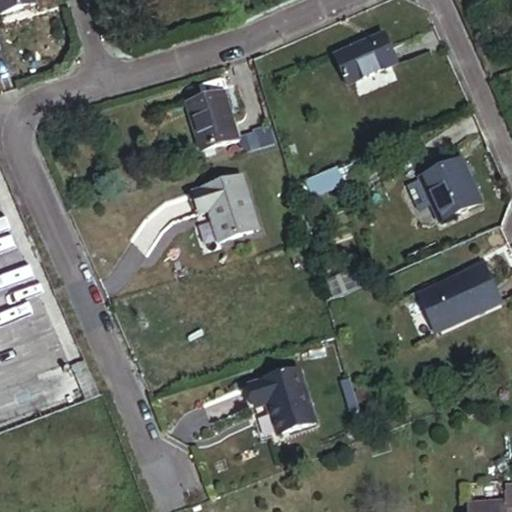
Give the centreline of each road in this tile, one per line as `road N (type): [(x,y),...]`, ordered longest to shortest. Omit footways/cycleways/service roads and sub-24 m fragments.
road 1 (residential): [(171,502),(5,119),(108,87)]
road 2 (residential): [(108,87),(250,42),(345,0)]
road 3 (residential): [(511,166),(438,0)]
